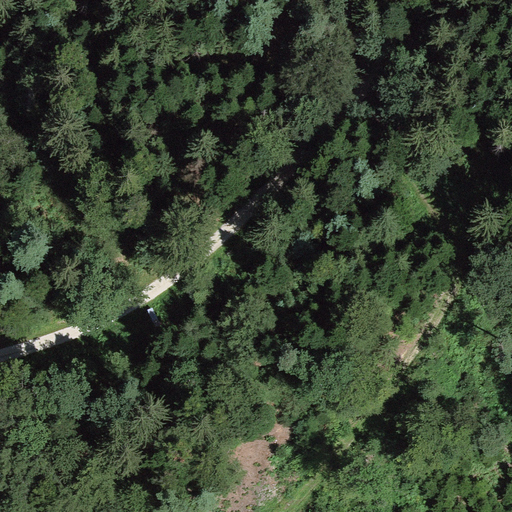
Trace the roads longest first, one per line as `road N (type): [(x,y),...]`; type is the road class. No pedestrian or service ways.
road 1 (track): [(288,511),(427,338),(464,275),(445,221),(382,121),(341,0)]
road 2 (track): [(0,353),(145,300),(210,248),(455,0)]
